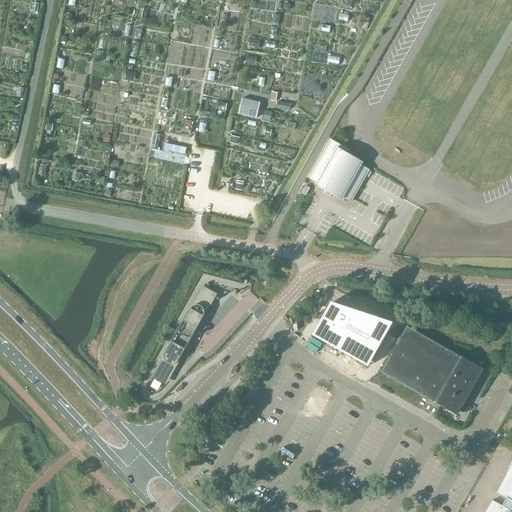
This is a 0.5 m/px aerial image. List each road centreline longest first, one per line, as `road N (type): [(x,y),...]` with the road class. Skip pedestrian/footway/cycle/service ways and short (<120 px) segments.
road 1 (unclassified): [(19,206),(296,255),(314,272)]
road 2 (unclassified): [(463,453),(261,325)]
road 3 (secondary): [(142,451),(0,302)]
road 4 (unclassified): [(314,272),(347,265),(511,288)]
road 5 (secondary): [(0,343),(121,474)]
road 6 (unclassified): [(142,451),(261,325)]
